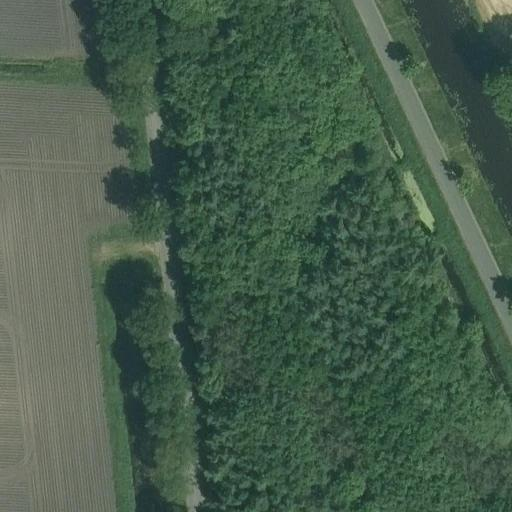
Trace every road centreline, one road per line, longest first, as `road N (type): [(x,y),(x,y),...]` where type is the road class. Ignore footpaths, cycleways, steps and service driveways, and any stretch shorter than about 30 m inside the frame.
road 1 (unclassified): [(199,511),(143,0)]
road 2 (unclassified): [(511,321),(363,0)]
